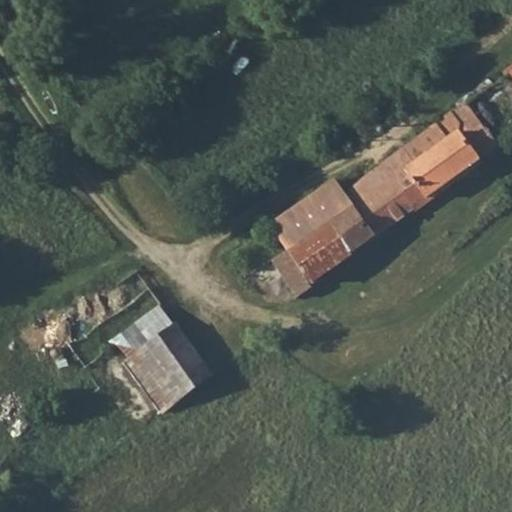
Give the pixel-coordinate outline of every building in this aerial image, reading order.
[(356,187),(347,193),(360,211),(399,183),(416,209),(502,147),(470,101),(439,124),(450,141),(417,164),(405,149),(375,173),(386,187),(367,201),(356,187)] [(439,124),(405,149),(417,164),(450,141),(439,124)] [(375,173),(356,187),(367,201),(386,187),(375,173)] [(338,182),(292,214),(272,229),(312,284),(416,209),(399,183),(360,211),(347,193),(338,182)] [(207,380),(153,309),(100,350),(154,420),(207,380)]
